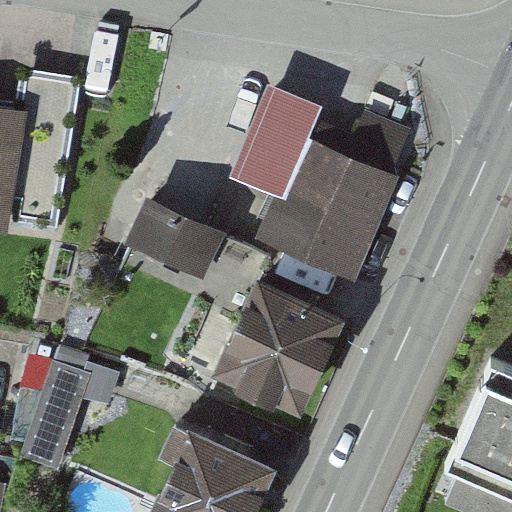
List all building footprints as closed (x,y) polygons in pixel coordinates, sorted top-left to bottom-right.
[(34,113),(0,106),(0,227),(71,240),(99,80),(42,70),(34,113)] [(320,99),(270,78),(235,165),(285,185),(306,136),(320,99)] [(368,108),(349,153),(392,172),(411,126),(368,108)] [(349,153),(306,136),(285,185),(263,236),(350,272),(392,172),(349,153)] [(220,225),(149,192),(128,236),(200,269),(220,225)] [(343,316),(253,273),(232,317),(205,305),(181,355),(299,410),(343,316)] [(445,454),(511,482),(511,363),(488,353),(445,454)] [(100,370),(66,360),(38,454),(73,464),(100,370)] [(252,511),(276,459),(176,416),(163,447),(175,452),(149,511),(252,511)] [(0,511),(5,511),(10,483),(0,481),(0,511)]
